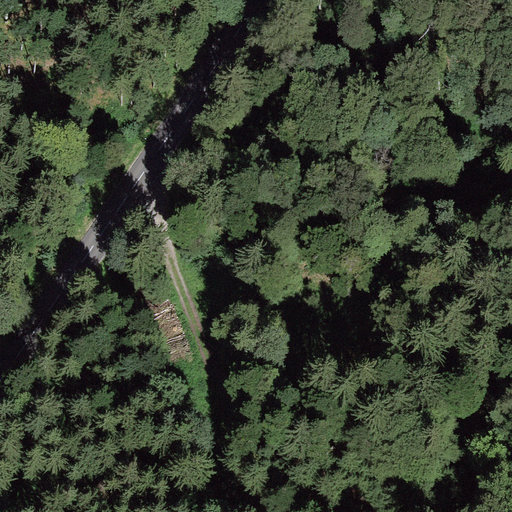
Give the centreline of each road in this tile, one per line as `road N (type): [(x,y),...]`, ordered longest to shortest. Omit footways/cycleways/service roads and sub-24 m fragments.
road 1 (tertiary): [(255,0),(140,192),(0,391)]
road 2 (track): [(140,192),(249,511)]
